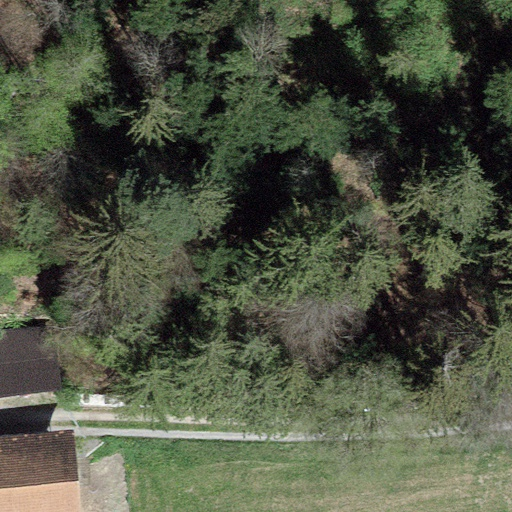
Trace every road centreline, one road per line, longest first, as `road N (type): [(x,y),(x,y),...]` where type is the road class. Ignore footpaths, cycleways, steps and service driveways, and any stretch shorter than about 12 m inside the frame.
road 1 (track): [(511,424),(367,437),(87,429),(0,435)]
road 2 (track): [(0,69),(12,58),(101,54),(217,62),(337,54),(424,0)]
